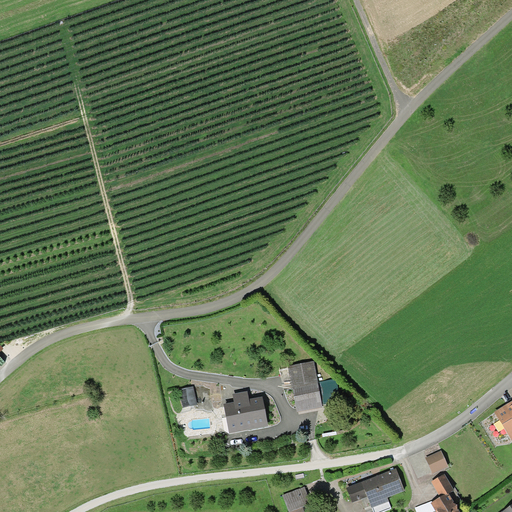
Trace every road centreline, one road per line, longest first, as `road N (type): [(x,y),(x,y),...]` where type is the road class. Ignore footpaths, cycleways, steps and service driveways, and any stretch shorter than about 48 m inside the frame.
road 1 (unclassified): [(511,12),(404,110),(265,280),(202,309),(51,337),(0,376)]
road 2 (track): [(72,511),(145,487),(318,464)]
road 3 (residential): [(318,464),(428,441),(511,378)]
road 4 (track): [(404,110),(353,0)]
